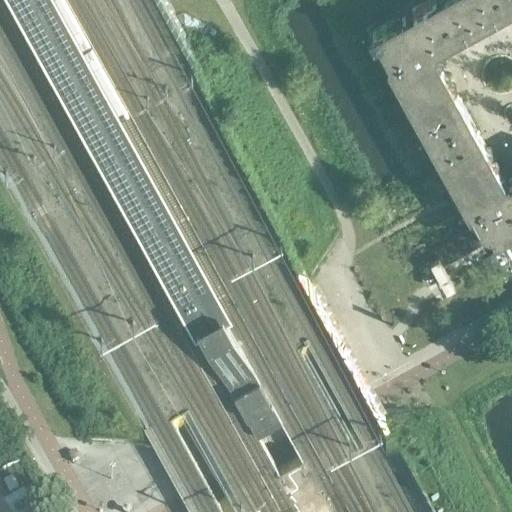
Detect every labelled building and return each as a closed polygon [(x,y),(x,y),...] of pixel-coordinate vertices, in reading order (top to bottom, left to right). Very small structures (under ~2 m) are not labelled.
[(435,47),(455,36),(435,0),(427,0),(372,31),(388,61),(386,63),(399,87),(441,64),(434,51),(437,50),(435,47)] [(505,8),(500,0),(435,0),(455,36),(475,25),(478,30),(489,25),(485,19),(505,8)] [(469,115),(441,64),(399,87),(427,138),(469,115)] [(496,165),(469,115),(427,138),(455,188),(496,165)] [(488,242),(511,228),(511,177),(508,180),(506,177),(504,178),(496,165),(455,188),(468,213),(471,211),(488,242)] [(299,405),(283,376),(286,374),(283,368),(216,405),(224,419),(231,415),(239,429),(250,423),(246,416),(256,411),(269,403),(273,410),(279,407),(283,414),(299,405)]
